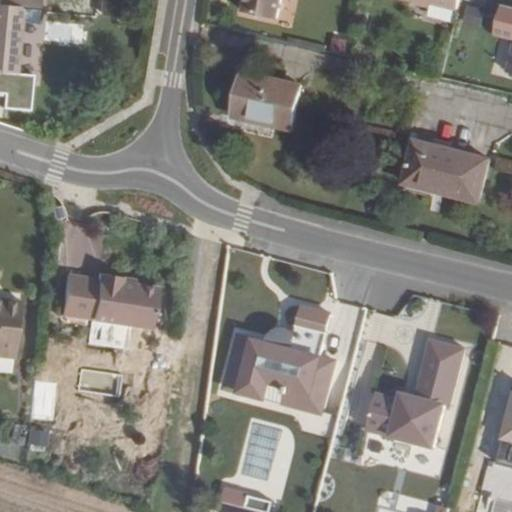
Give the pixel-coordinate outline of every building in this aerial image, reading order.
[(0,0),(0,70),(15,72),(21,7),(39,9),(40,0),(0,0)] [(271,10),(273,0),(239,0),(239,3),(271,10)] [(472,4),(465,21),(481,27),(488,10),(472,4)] [(289,122),(299,77),(240,63),(232,102),(273,111),(272,119),(289,122)] [(272,119),(273,111),(232,102),(230,108),(272,119)] [(462,196),(473,152),(410,136),(402,170),(430,178),(428,186),(462,196)] [(475,199),(486,155),(473,152),(462,196),(475,199)] [(430,178),(402,170),(400,179),(428,186),(430,178)] [(140,309),(146,267),(123,265),(108,263),(109,257),(86,253),(85,259),(55,255),(49,294),(140,309)] [(332,340),(335,307),(303,303),(301,326),(283,324),(282,334),(332,340)] [(0,365),(6,367),(15,308),(0,304),(0,365)] [(422,431),(432,388),(438,389),(453,331),(419,323),(405,379),(389,376),(388,381),(363,375),(353,414),(422,431)] [(226,392),(324,420),(339,364),(242,337),(226,392)] [(511,406),(503,442),(511,444),(511,406)] [(34,453),(49,450),(46,429),(31,432),(34,453)]
